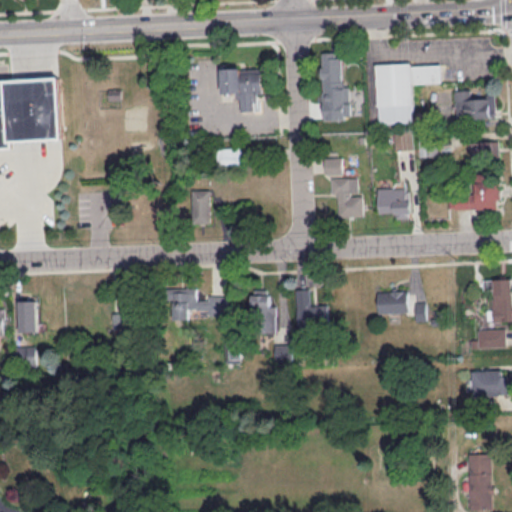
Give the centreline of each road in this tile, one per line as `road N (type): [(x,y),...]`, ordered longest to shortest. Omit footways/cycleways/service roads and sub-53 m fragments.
road 1 (residential): [(511,240),(0,261)]
road 2 (secondary): [(511,9),(71,28)]
road 3 (residential): [(299,0),(309,249)]
